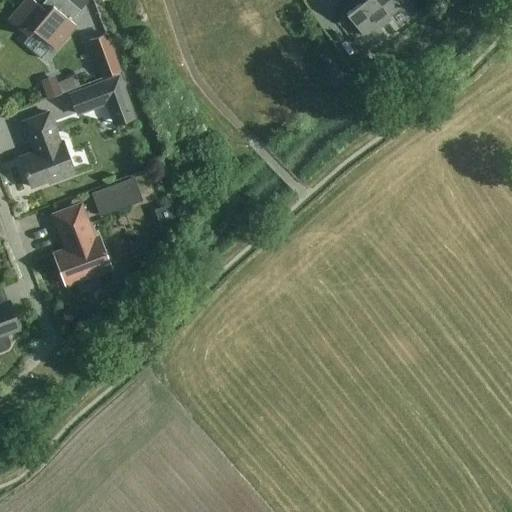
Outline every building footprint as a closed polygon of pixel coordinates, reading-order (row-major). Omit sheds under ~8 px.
[(33,0),(26,0),(9,20),(28,37),(34,30),(56,49),(76,25),(71,21),(80,10),(68,0),(45,0),(40,6),(33,0)] [(358,0),(361,3),(346,14),(363,36),(377,25),(379,27),(390,19),(389,16),(400,7),(394,0),(358,0)] [(106,34),(89,40),(103,78),(120,72),(106,34)] [(121,74),(68,93),(76,116),(106,105),(115,127),(137,119),(121,74)] [(47,100),(62,94),(55,75),(39,81),(47,100)] [(20,157),(31,187),(48,181),(49,183),(75,173),(63,141),(60,142),(49,112),(23,122),(34,152),(20,157)] [(89,190),(97,215),(141,200),(133,175),(89,190)] [(56,255),(67,284),(110,268),(99,239),(93,241),(80,206),(56,216),(69,250),(56,255)] [(0,352),(8,349),(11,343),(7,332),(19,327),(10,303),(0,306),(0,352)]
